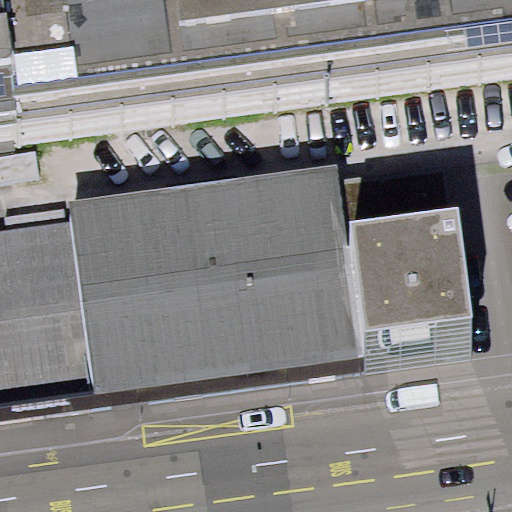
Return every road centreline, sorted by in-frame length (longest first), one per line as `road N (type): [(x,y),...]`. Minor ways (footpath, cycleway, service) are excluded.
road 1 (unknown): [(511,80),(0,170)]
road 2 (secondary): [(199,491),(511,448)]
road 3 (secondary): [(44,511),(199,491)]
